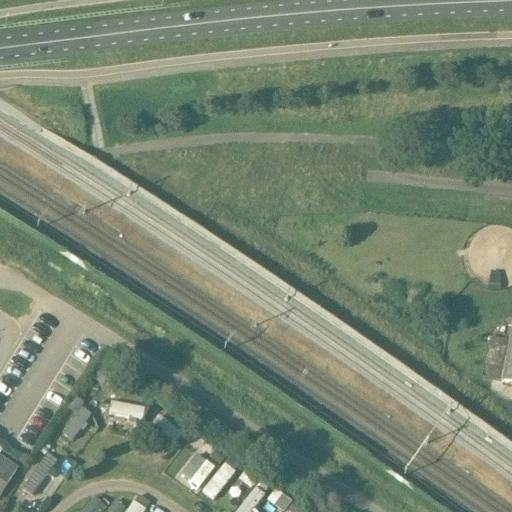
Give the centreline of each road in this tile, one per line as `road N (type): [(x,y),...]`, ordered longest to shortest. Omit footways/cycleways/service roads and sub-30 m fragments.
road 1 (primary): [(0,49),(330,11),(511,1)]
road 2 (unclassified): [(0,277),(372,511)]
road 3 (unclassified): [(368,177),(511,190)]
